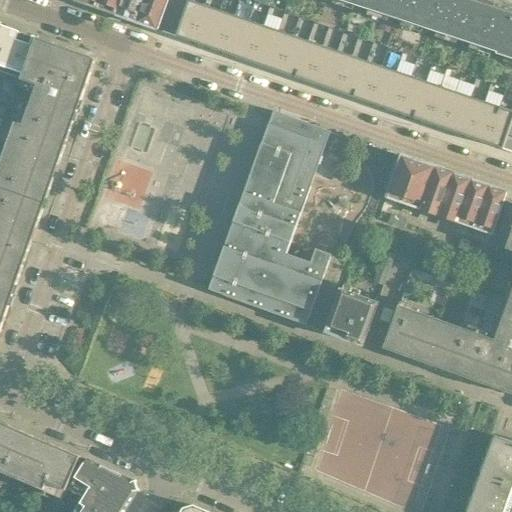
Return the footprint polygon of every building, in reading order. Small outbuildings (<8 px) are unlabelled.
[(96,9),(98,0),(76,0),(77,0),(76,2),(96,9)] [(120,0),(98,0),(96,9),(116,16),(120,0)] [(144,0),(120,0),(116,16),(137,23),(144,0)] [(144,0),(137,23),(157,30),(167,0),(144,0)] [(182,21),(177,37),(192,42),(205,5),(189,0),(187,5),(185,13),(182,21)] [(378,13),(382,0),(348,0),(348,3),(378,13)] [(393,18),(399,0),(382,0),(378,13),(393,18)] [(434,31),(442,0),(399,0),(393,18),(405,22),(402,29),(411,32),(418,34),(421,27),(434,31)] [(465,42),(478,0),(442,0),(434,31),(465,42)] [(498,52),(511,10),(482,0),(478,0),(465,42),(473,44),(471,52),(487,57),(489,49),(498,52)] [(176,1),(173,9),(185,13),(187,5),(176,1)] [(205,5),(192,42),(207,47),(220,11),(205,5)] [(173,9),(171,17),(182,21),(185,13),(173,9)] [(511,9),(511,10),(498,52),(497,54),(511,58),(511,9)] [(220,11),(207,47),(222,52),(235,16),(220,11)] [(235,16),(222,52),(237,57),(249,21),(235,16)] [(170,17),(164,32),(177,37),(182,21),(171,17),(170,17)] [(249,21),(237,57),(251,63),(264,26),(249,21)] [(0,72),(1,72),(15,30),(0,25),(0,72)] [(264,26),(251,63),(266,68),(279,31),(264,26)] [(21,79),(36,38),(15,30),(1,72),(21,79)] [(279,31),(266,68),(281,73),(293,36),(279,31)] [(293,36),(281,73),(296,78),(308,41),(293,36)] [(81,101),(92,70),(90,66),(72,60),(71,60),(62,57),(65,48),(36,38),(21,79),(21,80),(37,85),(23,125),(67,141),(74,122),(67,119),(74,99),(81,101)] [(308,41),(296,78),(310,83),(323,46),(308,41)] [(323,46),(310,83),(325,88),(338,51),(323,46)] [(338,51),(325,88),(340,93),(352,56),(338,51)] [(352,56),(340,93),(354,98),(367,62),(352,56)] [(367,62),(354,98),(369,103),(382,67),(367,62)] [(382,67),(369,103),(384,108),(397,72),(382,67)] [(397,72),(384,108),(399,114),(411,77),(397,72)] [(411,77),(399,114),(413,119),(426,82),(411,77)] [(426,82),(413,119),(428,124),(441,87),(426,82)] [(441,87),(428,124),(443,129),(456,92),(441,87)] [(456,92),(443,129),(458,134),(470,97),(456,92)] [(470,97),(458,134),(472,139),(485,102),(470,97)] [(485,102),(472,139),(487,144),(500,107),(485,102)] [(511,111),(500,107),(487,144),(502,149),(503,150),(507,137),(509,133),(511,123),(511,111)] [(254,168),(240,207),(235,205),(234,209),(230,220),(234,222),(210,290),(306,325),(332,255),(316,250),(311,263),(286,254),(330,132),(274,112),(259,152),(255,151),(249,166),(254,168)] [(15,123),(0,165),(0,187),(45,203),(51,188),(45,185),(43,183),(52,157),(56,155),(61,157),(67,141),(23,125),(15,123)] [(511,138),(507,137),(503,150),(511,152),(511,148),(511,138)] [(385,198),(412,207),(427,165),(400,156),(385,198)] [(455,174),(427,165),(412,207),(440,217),(455,174)] [(472,180),(455,174),(440,217),(457,223),(472,180)] [(490,187),(472,180),(457,223),(475,229),(490,187)] [(45,203),(0,187),(0,258),(23,267),(29,250),(23,248),(21,245),(31,219),(34,217),(40,219),(45,203)] [(507,193),(490,187),(475,229),(492,235),(506,193),(507,193)] [(494,245),(506,249),(511,232),(511,203),(509,202),(494,245)] [(391,214),(388,221),(388,223),(404,229),(407,219),(391,214)] [(462,238),(459,246),(458,248),(474,254),(478,244),(462,238)] [(2,304),(9,283),(16,285),(23,267),(0,258),(0,331),(9,306),(2,304)] [(466,288),(439,278),(436,286),(463,296),(466,288)] [(363,345),(377,303),(341,290),(327,332),(363,345)] [(480,330),(479,330),(462,377),(482,384),(485,377),(505,384),(503,391),(511,394),(511,298),(506,297),(506,298),(510,300),(495,340),(478,334),(480,330)] [(399,305),(384,348),(405,356),(408,349),(415,352),(445,362),(442,369),(462,377),(479,330),(478,329),(476,333),(402,306),(403,302),(401,302),(400,305),(399,305)] [(33,436),(4,424),(0,433),(0,462),(7,466),(4,473),(29,484),(27,488),(60,503),(80,457),(50,444),(49,446),(50,446),(49,449),(42,446),(44,443),(43,443),(40,443),(39,444),(31,441),(33,436)] [(511,511),(511,441),(495,435),(494,438),(491,439),(480,471),(481,473),(480,476),(478,478),(466,509),(467,511),(511,511)] [(85,496),(93,485),(129,507),(139,491),(135,481),(87,459),(86,461),(77,475),(70,486),(85,496)] [(125,511),(129,507),(93,485),(85,496),(75,511),(125,511)]
